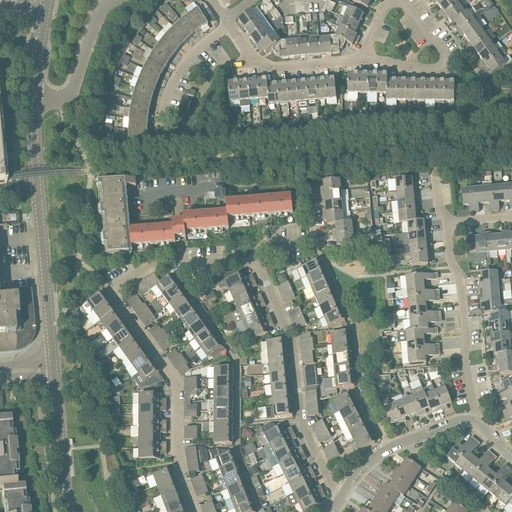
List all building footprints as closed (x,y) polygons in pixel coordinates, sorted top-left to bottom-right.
[(367,8),(371,0),(352,0),(352,1),(367,8)] [(463,0),(447,0),(439,6),(442,10),(439,12),(443,17),(465,1),(463,0)] [(465,1),(443,17),(446,21),(449,19),(452,24),(455,22),(454,22),(465,14),(462,9),(467,5),(465,1)] [(494,7),(490,1),(485,5),(489,10),(494,7)] [(458,32),(480,17),(487,11),(484,8),(481,10),(477,5),(465,14),(454,22),(455,22),(457,26),(455,28),(458,32)] [(208,8),(204,12),(208,18),(212,15),(208,8)] [(344,18),(359,25),(364,15),(349,8),(344,18)] [(489,12),(493,17),(499,13),(495,8),(489,12)] [(198,9),(194,12),(189,15),(200,30),(208,25),(198,9)] [(245,29),(258,20),(252,11),(238,20),(245,29)] [(193,36),(200,30),(189,15),(181,21),(193,36)] [(467,39),(480,30),(477,25),(483,20),(480,17),(458,32),(461,37),(464,35),(467,39)] [(355,35),(359,25),(344,18),(339,28),(355,35)] [(245,29),(251,38),(264,28),(258,20),(245,29)] [(187,42),(193,36),(181,21),(173,28),(187,42)] [(187,42),(173,28),(166,35),(180,48),(187,42)] [(271,37),(270,37),(264,28),(251,38),(257,47),(260,45),(271,37)] [(339,28),(335,37),(335,38),(347,44),(352,46),(354,42),(357,44),(359,40),(356,38),(357,36),(355,35),(339,28)] [(471,50),(493,34),(490,30),(484,34),(480,30),(467,39),(470,43),(467,45),(471,50)] [(270,51),(282,43),(281,42),(275,34),(270,37),(271,37),(260,45),(261,47),(259,49),(261,53),(264,51),(266,54),(270,51)] [(480,57),(493,47),(490,42),(495,38),(493,34),(471,50),(474,55),(477,53),(480,57)] [(160,43),(175,55),(180,48),(166,35),(160,43)] [(347,44),(335,38),(335,37),(330,38),(331,51),(343,50),(345,46),(346,47),(347,44)] [(319,39),(321,55),(332,54),(331,51),(330,38),(319,39)] [(310,56),(321,55),(319,39),(308,40),(310,56)] [(299,57),(310,56),(308,40),(298,41),(299,57)] [(288,58),(299,57),(298,41),(287,42),(288,55),(288,58)] [(287,42),(281,42),(282,43),(270,51),(272,54),(274,53),(276,56),(288,55),(287,42)] [(175,55),(160,43),(154,52),(169,62),(175,55)] [(483,67),(505,52),(502,48),(497,52),(493,47),(480,57),(483,61),(480,63),(483,67)] [(169,62),(154,52),(148,60),(165,70),(169,62)] [(505,52),(483,67),(487,72),(489,70),(493,75),(506,65),(502,60),(508,56),(505,52)] [(143,70),(160,78),(165,70),(148,60),(143,70)] [(157,86),(160,78),(143,70),(139,79),(157,86)] [(348,94),(358,94),(358,75),(348,75),(348,94)] [(358,94),(367,94),(368,75),(358,75),(358,94)] [(367,94),(377,94),(378,76),(368,75),(367,94)] [(378,76),(377,94),(386,95),(387,95),(387,82),(387,76),(378,76)] [(136,89),(154,95),(157,86),(139,79),(136,89)] [(268,99),(267,86),(268,86),(267,80),(257,81),(259,100),(268,99)] [(325,81),(327,100),(336,99),(335,80),(325,81)] [(249,101),(259,100),(257,81),(248,82),(249,101)] [(317,101),(327,100),(325,81),(315,82),(317,101)] [(240,108),(250,107),(249,101),(248,82),(238,83),(240,102),(240,108)] [(317,101),(315,82),(306,83),(308,102),(317,101)] [(397,82),(387,82),(387,95),(386,95),(386,101),(396,101),(397,82)] [(396,101),(406,101),(406,82),(397,82),(396,101)] [(406,101),(416,101),(416,82),(406,82),(406,101)] [(416,82),(416,101),(425,101),(426,82),(416,82)] [(426,82),(425,101),(435,101),(435,83),(426,82)] [(230,103),(240,102),(238,83),(228,84),(230,103)] [(308,102),(306,83),(296,84),(298,103),(308,102)] [(435,83),(435,101),(445,102),(445,83),(435,83)] [(445,83),(445,102),(454,102),(455,83),(445,83)] [(298,103),(296,84),(287,85),(288,103),(298,103)] [(288,103),(287,85),(277,86),(279,104),(288,103)] [(269,105),(279,104),(277,86),(268,86),(267,86),(268,99),(269,105)] [(133,99),(151,103),(154,95),(136,89),(133,99)] [(131,109),(149,112),(151,103),(133,99),(131,109)] [(149,112),(131,109),(129,119),(148,121),(149,112)] [(147,130),(148,121),(129,119),(128,129),(147,130)] [(148,139),(147,130),(128,129),(129,140),(148,139)] [(396,180),(397,191),(416,189),(416,184),(413,184),(412,179),(396,180)] [(135,180),(119,181),(101,183),(107,256),(130,254),(129,248),(176,244),(175,239),(181,238),(186,238),(185,233),(229,229),(228,219),(293,213),(291,196),(226,202),(227,211),(183,215),(184,220),(179,221),(172,221),(173,226),(128,230),(124,188),(136,187),(135,180)] [(321,193),(341,191),(340,180),(323,182),(324,187),(321,187),(321,193)] [(511,209),(511,185),(503,187),(504,203),(510,202),(510,210),(511,209)] [(493,188),(495,211),(500,211),(499,203),(504,203),(503,187),(493,188)] [(482,189),(484,204),(489,204),(490,212),(495,211),(493,188),(482,189)] [(416,189),(397,191),(398,202),(414,201),(414,195),(417,195),(416,189)] [(472,190),(474,213),(479,213),(479,205),(484,204),(482,189),(472,190)] [(470,214),(474,213),(472,190),(462,191),(463,206),(469,206),(470,214)] [(342,202),(341,191),(321,193),(322,199),(325,198),(325,204),(342,202)] [(414,201),(398,202),(399,213),(418,211),(418,205),(415,206),(414,201)] [(342,202),(325,204),(326,209),(323,209),(323,215),(343,213),(342,202)] [(418,211),(399,213),(400,224),(408,223),(416,222),(416,217),(419,217),(418,211)] [(344,224),(344,223),(343,213),(323,215),(324,220),(327,220),(327,226),(335,225),(344,224)] [(409,234),(428,232),(428,226),(425,227),(424,221),(416,222),(408,223),(409,234)] [(352,222),(344,223),(344,224),(335,225),(336,229),(333,230),(333,236),(353,234),(352,222)] [(410,245),(426,243),(426,238),(429,238),(428,232),(409,234),(410,245)] [(496,237),(497,253),(505,252),(508,252),(506,233),(501,234),(501,236),(496,237)] [(353,234),(333,236),(334,241),(337,241),(337,246),(354,245),(353,234)] [(477,254),(485,254),(487,253),(486,235),(481,236),(481,238),(475,239),(477,254)] [(486,260),(490,259),(490,253),(497,253),(496,237),(491,237),(490,235),(486,235),(487,253),(485,254),(486,260)] [(427,248),(426,243),(410,245),(411,255),(430,254),(430,248),(427,248)] [(430,254),(411,255),(412,266),(428,265),(428,259),(431,259),(430,254)] [(319,261),(297,270),(302,280),(307,278),(323,271),(319,261)] [(323,271),(307,278),(311,288),(328,281),(323,271)] [(504,284),(504,280),(498,281),(497,272),(481,274),(482,280),(479,280),(479,285),(498,283),(498,285),(504,285),(504,284)] [(156,287),(161,284),(154,273),(149,277),(156,287)] [(229,291),(255,281),(252,275),(246,278),(244,273),(225,281),(229,291)] [(406,277),(407,288),(424,287),(424,281),(428,281),(427,275),(406,277)] [(163,296),(178,286),(171,276),(161,284),(156,287),(163,296)] [(144,281),(151,291),(156,287),(149,277),(144,281)] [(151,291),(144,281),(138,284),(146,294),(151,291)] [(234,301),(252,293),(251,289),(257,286),(255,281),(229,291),(234,301)] [(332,288),(331,289),(328,281),(311,288),(315,298),(333,290),(332,288)] [(279,293),(291,288),(289,282),(277,287),(279,293)] [(505,293),(504,285),(498,285),(498,283),(479,285),(480,289),(483,289),(483,295),(503,293),(505,293)] [(133,288),(138,294),(141,298),(146,294),(138,284),(133,288)] [(163,296),(169,305),(184,294),(178,286),(163,296)] [(425,292),(424,287),(407,288),(408,299),(429,297),(429,291),(425,292)] [(294,293),(291,288),(279,293),(282,298),(294,293)] [(0,354),(15,353),(21,351),(26,348),(30,344),(33,339),(35,334),(35,328),(31,289),(0,292),(1,298),(0,298),(0,354)] [(333,292),(333,290),(315,298),(320,308),(336,301),(333,293),(333,292)] [(204,294),(207,301),(216,298),(213,291),(204,294)] [(87,304),(94,313),(108,302),(102,293),(87,304)] [(238,311),(263,301),(261,295),(254,298),(252,293),(234,301),(238,311)] [(294,293),(282,298),(284,304),(296,299),(294,293)] [(506,305),(506,300),(504,301),(503,293),(483,295),(484,300),(481,300),(481,305),(482,305),(500,303),(500,305),(506,305)] [(141,298),(138,294),(127,301),(131,307),(141,299),(141,298)] [(189,301),(184,294),(169,305),(175,314),(191,303),(189,301)] [(429,297),(408,299),(409,310),(426,308),(426,303),(430,302),(429,297)] [(131,307),(134,312),(145,304),(141,299),(131,307)] [(235,324),(261,313),(259,309),(266,306),(263,301),(238,311),(231,314),(235,324)] [(324,318),(340,311),(336,301),(320,308),(324,318)] [(108,302),(94,313),(100,322),(115,311),(108,302)] [(175,314),(182,323),(196,312),(191,305),(192,305),(191,303),(175,314)] [(500,303),(482,305),(481,305),(482,310),(484,309),(485,315),(491,315),(491,314),(501,313),(500,305),(500,303)] [(145,304),(134,312),(138,317),(149,309),(145,304)] [(290,319),(302,314),(300,308),(288,313),(290,319)] [(426,308),(409,310),(410,320),(431,318),(431,313),(427,313),(426,308)] [(138,317),(141,321),(152,314),(149,309),(138,317)] [(115,311),(100,322),(107,330),(121,320),(115,311)] [(328,328),(345,321),(340,311),(324,318),(328,328)] [(182,323),(188,331),(203,321),(202,319),(201,319),(196,312),(182,323)] [(263,318),(261,313),(235,324),(240,334),(247,331),(272,320),(269,315),(263,318)] [(491,314),(491,315),(491,320),(489,320),(489,325),(508,323),(508,325),(511,324),(511,320),(507,321),(507,313),(501,313),(491,314)] [(152,314),(141,321),(145,327),(156,319),(152,314)] [(290,319),(293,324),(304,319),(302,314),(290,319)] [(431,318),(410,320),(411,331),(427,330),(428,330),(428,324),(432,324),(431,318)] [(304,319),(293,324),(295,330),(307,325),(304,319)] [(121,320),(107,330),(113,339),(127,329),(121,320)] [(272,320),(247,331),(251,341),(270,334),(268,329),(274,326),(272,320)] [(203,321),(188,331),(194,340),(209,330),(204,323),(205,322),(203,321)] [(511,333),(511,324),(508,325),(508,323),(489,325),(490,330),(492,329),(493,335),(508,333),(511,333)] [(153,337),(163,329),(160,324),(149,332),(153,337)] [(127,329),(113,339),(119,348),(134,337),(133,335),(132,336),(127,329)] [(153,337),(156,342),(167,334),(163,329),(153,337)] [(209,330),(194,340),(201,349),(215,339),(209,330)] [(411,331),(406,331),(407,343),(424,341),(423,336),(428,335),(427,330),(411,331)] [(331,334),(332,345),(350,344),(349,332),(331,334)] [(511,345),(511,341),(509,341),(508,333),(493,335),(493,340),(491,340),(491,345),(509,344),(509,346),(511,345)] [(167,334),(156,342),(160,347),(171,339),(167,334)] [(134,337),(119,348),(125,357),(140,346),(135,339),(136,339),(134,337)] [(171,339),(160,347),(164,352),(174,345),(171,339)] [(215,339),(201,349),(207,358),(222,348),(215,339)] [(267,342),(268,354),(286,352),(285,341),(267,342)] [(424,346),(424,341),(407,343),(408,353),(429,351),(429,346),(424,346)] [(233,347),(236,352),(242,348),(239,343),(233,347)] [(333,356),(351,354),(350,344),(332,345),(333,356)] [(510,354),(510,353),(509,346),(509,344),(491,345),(491,350),(494,350),(495,356),(499,355),(510,354)] [(140,346),(125,357),(132,366),(146,355),(140,346)] [(170,361),(181,354),(177,349),(166,356),(170,361)] [(240,350),(236,352),(236,353),(241,360),(246,356),(240,350)] [(214,360),(223,357),(219,351),(211,357),(214,360)] [(425,357),(430,357),(429,351),(408,353),(409,365),(426,363),(425,357)] [(269,365),(287,363),(286,352),(268,354),(269,365)] [(511,352),(510,353),(510,354),(499,355),(499,360),(496,360),(497,365),(511,363),(511,352)] [(174,366),(184,359),(181,354),(170,361),(174,366)] [(334,367),(352,365),(351,354),(333,356),(334,367)] [(146,355),(132,366),(126,370),(132,378),(153,364),(146,355)] [(174,366),(177,372),(188,364),(184,359),(174,366)] [(288,371),(287,363),(269,365),(270,375),(289,373),(288,371)] [(511,374),(511,363),(497,365),(497,370),(500,370),(500,375),(511,374)] [(153,364),(132,378),(141,390),(145,384),(147,387),(149,387),(157,384),(165,381),(153,364)] [(188,364),(177,372),(181,377),(192,369),(188,364)] [(335,378),(353,376),(352,365),(334,367),(335,378)] [(232,369),(214,368),(214,380),(233,380),(233,378),(232,378),(232,369)] [(288,375),(289,375),(289,373),(270,375),(271,386),(289,384),(288,375)] [(353,376),(335,378),(331,378),(332,389),(354,387),(353,376)] [(498,397),(511,392),(511,380),(511,381),(509,377),(500,380),(501,385),(503,390),(496,393),(498,397)] [(112,382),(116,388),(121,384),(117,378),(112,382)] [(244,379),(245,388),(252,387),(251,378),(244,379)] [(233,380),(214,380),(207,380),(207,390),(232,390),(232,382),(233,382),(233,380)] [(272,396),(290,395),(289,384),(271,386),(272,396)] [(425,396),(424,393),(422,387),(411,391),(414,397),(421,415),(426,413),(425,410),(429,409),(430,408),(425,396)] [(445,388),(435,392),(442,411),(448,408),(446,405),(451,403),(445,388)] [(232,390),(207,390),(207,401),(232,401),(232,390)] [(198,391),(185,391),(185,401),(191,401),(191,397),(198,397),(198,391)] [(430,408),(429,409),(430,412),(436,410),(437,413),(442,411),(435,392),(425,396),(430,408)] [(508,404),(511,403),(511,392),(498,397),(499,402),(506,399),(508,404)] [(139,405),(167,406),(167,400),(160,400),(160,394),(139,394),(139,405)] [(290,395),(272,396),(273,407),(291,406),(290,395)] [(339,413),(355,405),(350,395),(334,403),(339,413)] [(414,397),(404,401),(410,416),(414,414),(416,418),(421,415),(414,397)] [(185,412),(198,412),(198,406),(191,406),(191,401),(185,401),(185,412)] [(207,401),(207,412),(214,412),(232,412),(232,401),(207,401)] [(410,416),(404,401),(394,405),(401,423),(406,421),(405,418),(410,416)] [(511,413),(511,403),(508,404),(510,409),(503,412),(505,417),(511,413)] [(167,412),(167,406),(139,405),(139,416),(159,417),(160,412),(167,412)] [(355,405),(339,413),(344,422),(360,414),(355,405)] [(383,409),(389,424),(394,422),(396,425),(401,423),(394,405),(383,409)] [(273,407),(266,408),(267,419),(292,417),(291,406),(273,407)] [(232,421),(232,412),(214,412),(214,423),(233,423),(233,421),(232,421)] [(349,432),(365,424),(360,414),(344,422),(349,432)] [(159,417),(139,416),(139,427),(167,427),(167,421),(160,421),(159,417)] [(0,473),(13,473),(16,473),(15,465),(18,464),(17,457),(14,458),(14,452),(17,452),(16,439),(13,440),(12,431),(9,432),(8,424),(11,424),(11,417),(0,418),(0,473)] [(314,432),(325,426),(323,421),(312,427),(314,432)] [(233,425),(233,423),(214,423),(214,434),(232,434),(232,425),(233,425)] [(354,442),(370,434),(365,424),(349,432),(354,442)] [(328,432),(325,426),(314,432),(317,438),(328,432)] [(167,427),(139,427),(139,438),(159,438),(159,433),(166,433),(167,427)] [(283,427),(264,436),(269,446),(294,434),(291,428),(285,431),(283,427)] [(251,430),(246,431),(244,435),(246,439),(251,439),(253,434),(251,430)] [(328,432),(317,438),(320,443),(331,438),(328,432)] [(214,445),(232,445),(232,434),(214,434),(214,445)] [(297,439),(294,434),(269,446),(274,455),(292,446),(290,442),(297,439)] [(370,434),(354,442),(359,452),(375,444),(370,434)] [(139,449),(166,449),(167,443),(159,443),(159,438),(139,438),(139,449)] [(326,455),(337,450),(335,444),(323,450),(326,455)] [(458,445),(447,458),(456,465),(469,449),(465,445),(462,448),(458,445)] [(292,446),(274,455),(279,465),(303,453),(301,447),(294,451),(292,446)] [(186,456),(199,454),(198,447),(185,449),(186,456)] [(244,458),(249,456),(246,448),(240,451),(244,458)] [(166,455),(166,449),(139,449),(139,460),(159,460),(159,455),(166,455)] [(469,449),(456,465),(464,472),(475,459),(471,456),(474,452),(469,449)] [(337,450),(326,455),(329,461),(340,456),(337,450)] [(232,453),(216,459),(219,470),(237,463),(236,461),(235,461),(232,453)] [(300,461),(306,458),(303,453),(279,465),(284,475),(302,466),(300,461)] [(482,459),(479,462),(475,459),(464,472),(472,479),(486,463),(482,459)] [(400,469),(415,479),(421,469),(406,460),(400,469)] [(237,463),(219,470),(223,480),(240,473),(237,465),(238,465),(237,463)] [(487,469),(490,466),(486,463),(472,479),(481,486),(492,473),(487,469)] [(201,466),(188,468),(189,474),(202,472),(201,466)] [(310,467),(304,470),(302,466),(284,475),(289,485),(313,472),(310,467)] [(392,477),(409,488),(415,479),(400,469),(397,475),(394,473),(392,477)] [(170,470),(153,476),(157,487),(174,480),(170,470)] [(310,481),(316,478),(313,472),(289,485),(294,494),(312,485),(310,481)] [(14,481),(13,473),(0,473),(0,488),(2,489),(2,488),(17,487),(16,480),(14,481)] [(240,473),(223,480),(227,490),(244,484),(240,473)] [(492,473),(481,486),(489,493),(503,477),(498,473),(496,476),(492,473)] [(193,486),(205,482),(203,476),(191,481),(193,486)] [(403,497),(409,488),(392,477),(390,480),(392,482),(389,487),(400,494),(399,495),(403,497)] [(503,477),(489,493),(497,500),(508,487),(504,483),(507,480),(503,477)] [(178,490),(174,480),(157,487),(161,497),(178,490)] [(193,486),(195,492),(207,488),(205,482),(193,486)] [(244,484),(227,490),(231,500),(248,494),(244,484)] [(394,504),(399,495),(400,494),(389,487),(385,484),(379,494),(394,504)] [(320,486),(314,489),(312,485),(294,494),(286,498),(291,507),(298,504),(323,492),(320,486)] [(24,486),(17,487),(2,488),(2,489),(3,503),(6,503),(6,502),(23,501),(23,500),(22,493),(25,493),(24,486)] [(511,489),(508,487),(497,500),(506,507),(509,504),(508,504),(511,499),(511,489)] [(207,488),(195,492),(197,498),(209,494),(207,488)] [(182,498),(181,498),(178,490),(161,497),(165,507),(182,500),(182,498)] [(326,497),(323,492),(298,504),(302,511),(307,511),(322,505),(319,500),(326,497)] [(251,501),(251,502),(248,494),(231,500),(235,510),(252,503),(251,501)] [(373,503),(386,511),(388,511),(394,504),(379,494),(373,503)] [(26,500),(23,500),(23,501),(6,502),(6,503),(7,511),(29,511),(29,508),(26,508),(26,500)] [(182,502),(183,502),(182,500),(165,507),(166,511),(182,511),(186,511),(182,502)] [(202,511),(204,511),(215,508),(213,502),(201,507),(202,511)] [(254,511),(252,506),(253,506),(252,503),(235,510),(235,511),(254,511)] [(386,511),(373,503),(367,511),(386,511)] [(448,511),(467,511),(454,503),(448,511)]
